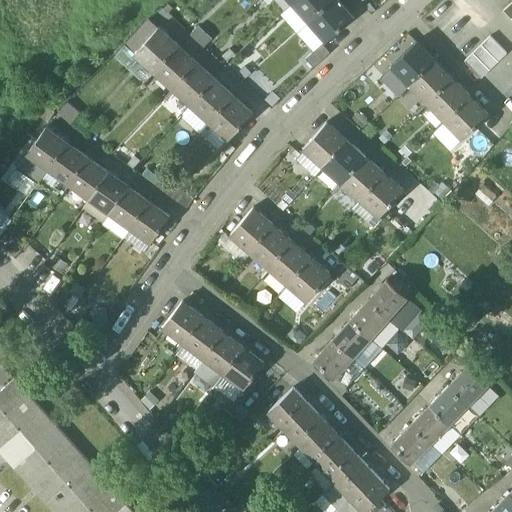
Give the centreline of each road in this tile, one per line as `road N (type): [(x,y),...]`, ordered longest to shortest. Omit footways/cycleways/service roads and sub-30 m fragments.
road 1 (residential): [(419,0),(270,144),(170,271)]
road 2 (residential): [(416,511),(426,503),(299,370),(170,271)]
road 3 (residential): [(214,511),(93,372)]
road 4 (residential): [(93,372),(0,271)]
road 5 (residential): [(170,271),(93,372)]
